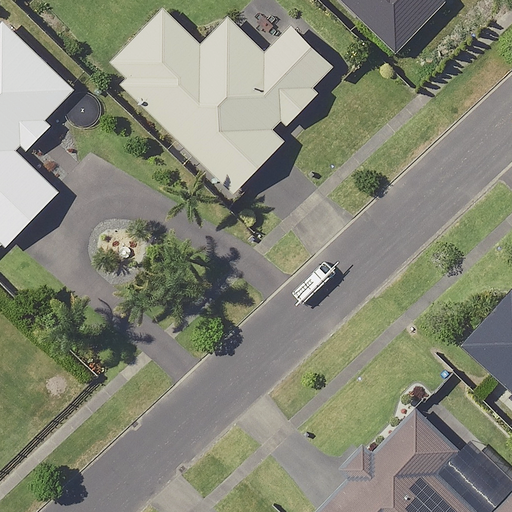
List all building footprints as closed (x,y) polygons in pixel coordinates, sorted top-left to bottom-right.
[(343,0),(396,52),(445,2),(443,0),(343,0)] [(206,48),(168,12),(118,63),(132,76),(122,86),(238,200),(289,147),(281,139),(345,73),(297,27),(271,54),(235,19),(206,48)] [(52,117),(81,85),(8,18),(0,26),(0,238),(13,251),(66,193),(20,152),(27,144),(38,153),(63,126),(52,117)] [(511,293),(464,349),(511,391),(511,293)] [(342,475),(354,486),(329,511),(511,511),(511,484),(430,406),(381,458),(369,446),(342,475)]
